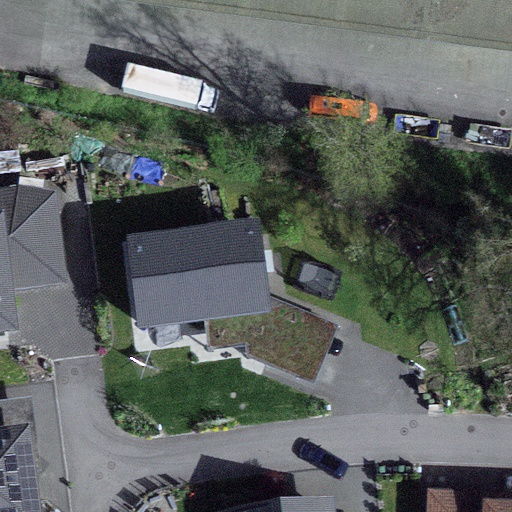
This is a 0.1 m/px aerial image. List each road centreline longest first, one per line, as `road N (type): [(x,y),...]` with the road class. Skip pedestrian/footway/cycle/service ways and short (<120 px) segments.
road 1 (unknown): [(511,107),(103,44),(55,0)]
road 2 (residential): [(511,448),(357,444),(77,476)]
